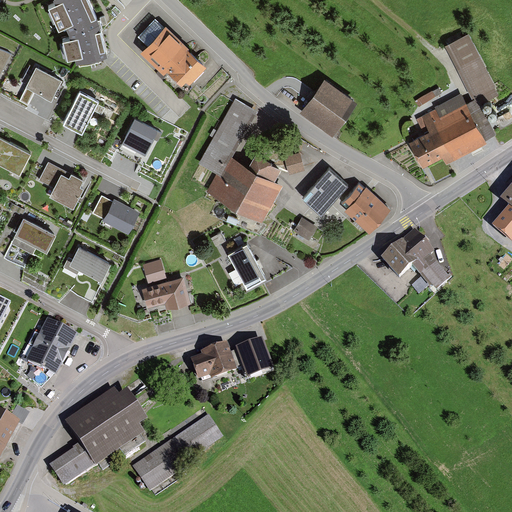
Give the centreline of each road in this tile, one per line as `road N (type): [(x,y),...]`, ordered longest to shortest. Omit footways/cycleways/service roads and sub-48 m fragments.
road 1 (tertiary): [(123,361),(256,316),(425,210)]
road 2 (residential): [(168,0),(264,97),(395,180),(425,210)]
road 3 (tertiary): [(21,480),(67,403),(123,361)]
road 4 (residential): [(0,276),(106,333),(123,361)]
road 5 (residential): [(130,182),(0,114)]
